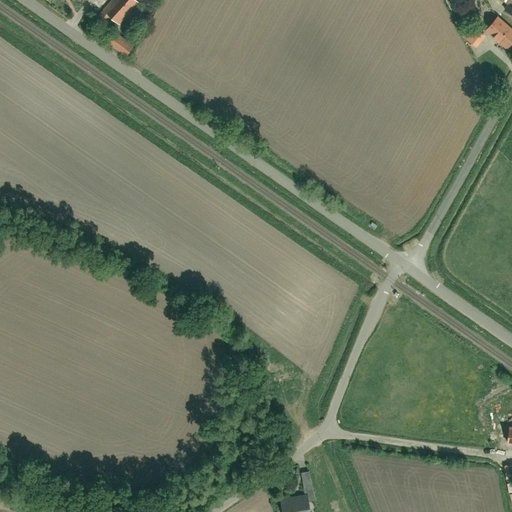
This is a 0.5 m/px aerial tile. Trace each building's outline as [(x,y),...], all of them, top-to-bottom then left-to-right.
[(140,1),(138,0),(111,0),(98,16),(104,21),(110,14),(121,24),(140,1)] [(511,41),(511,28),(498,16),(487,29),(508,47),(511,41)] [(459,34),(470,47),(482,37),(471,24),(459,34)] [(134,44),(115,31),(108,42),(126,55),(134,44)] [(314,496),(310,471),(304,472),(307,497),(314,496)] [(284,500),(285,511),(309,511),(307,497),(284,500)]
